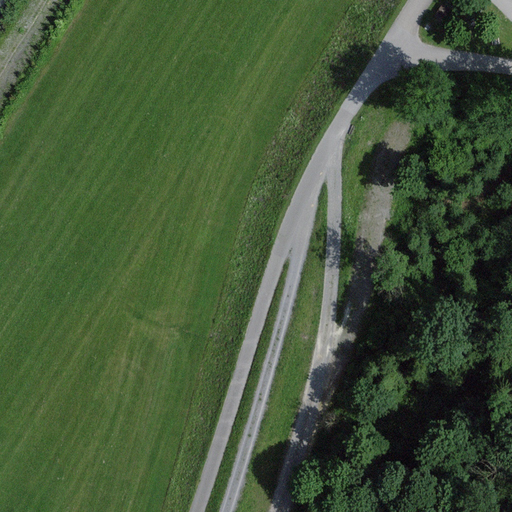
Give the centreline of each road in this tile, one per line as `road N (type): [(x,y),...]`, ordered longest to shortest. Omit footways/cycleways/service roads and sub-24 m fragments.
road 1 (track): [(202,511),(313,183),(424,0)]
road 2 (track): [(283,511),(327,370),(341,231),(336,137)]
road 3 (track): [(313,183),(304,257),(232,511)]
road 4 (track): [(327,370),(361,306),(389,154),(409,126),(449,119)]
road 5 (track): [(511,66),(395,43)]
